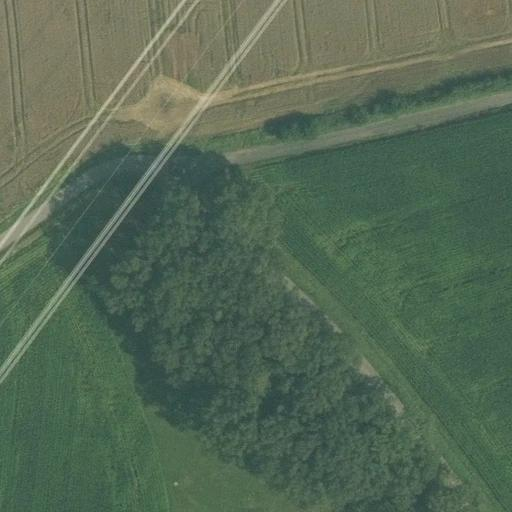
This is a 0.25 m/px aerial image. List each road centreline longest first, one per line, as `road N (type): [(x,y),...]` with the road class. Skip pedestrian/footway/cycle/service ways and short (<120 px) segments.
road 1 (unclassified): [(459,511),(317,324),(169,178),(149,167),(104,172),(0,244)]
road 2 (track): [(169,178),(511,99)]
